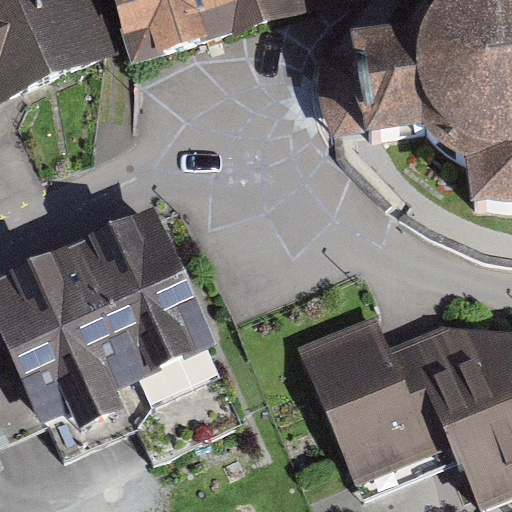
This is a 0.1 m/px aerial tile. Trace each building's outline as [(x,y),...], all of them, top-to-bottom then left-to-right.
[(4,120),(131,70),(103,0),(0,0),(0,128),(6,126),(4,120)] [(119,0),(143,77),(357,12),(353,0),(119,0)] [(511,0),(432,0),(430,1),(411,28),(406,42),(353,49),(355,60),(366,138),(367,150),(424,142),(429,150),(456,169),(467,173),(474,219),(488,217),(506,221),(511,220),(511,0)] [(336,143),(366,138),(355,60),(325,65),(320,85),(321,105),(326,125),(336,143)] [(0,299),(0,303),(51,433),(233,361),(180,228),(0,299)] [(511,340),(450,334),(394,358),(380,325),(302,358),(364,506),(459,466),(478,511),(481,511),(511,499),(511,340)]
